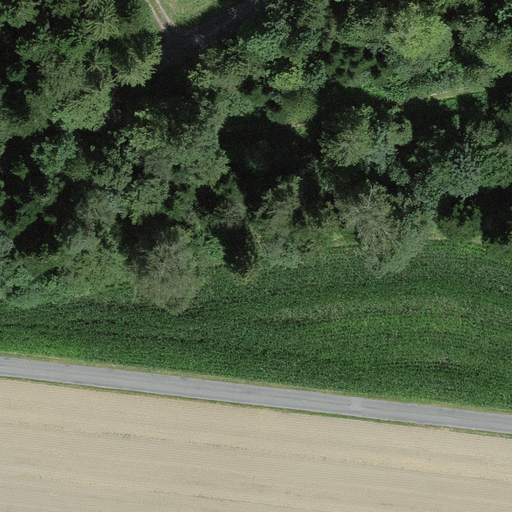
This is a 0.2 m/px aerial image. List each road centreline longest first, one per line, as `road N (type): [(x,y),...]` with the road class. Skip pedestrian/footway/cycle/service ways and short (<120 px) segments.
road 1 (unclassified): [(511,425),(0,364)]
road 2 (track): [(511,77),(339,118),(13,125)]
road 3 (residential): [(0,130),(148,71),(260,0)]
